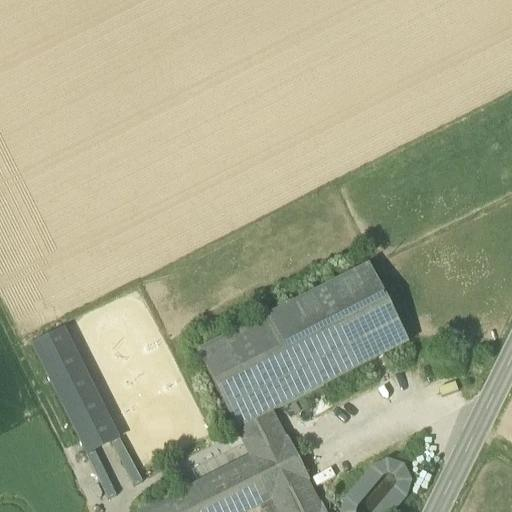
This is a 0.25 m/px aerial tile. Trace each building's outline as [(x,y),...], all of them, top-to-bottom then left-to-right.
[(368,268),(196,356),(235,433),(407,345),(368,268)] [(85,458),(120,441),(65,328),(30,345),(85,458)] [(285,441),(279,429),(243,448),(249,460),(271,502),(276,511),(300,511),(317,502),(307,484),(309,483),(287,440),(285,441)] [(249,460),(147,511),(250,511),(271,502),(249,460)] [(323,511),(318,501),(317,502),(300,511),(323,511)]
